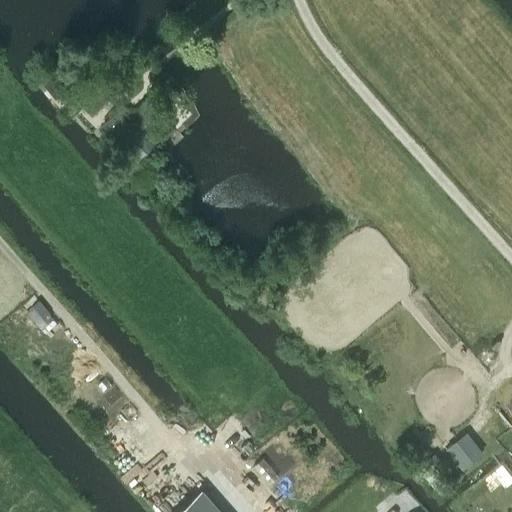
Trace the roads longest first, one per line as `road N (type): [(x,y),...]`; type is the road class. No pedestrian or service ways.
road 1 (track): [(511,260),(333,59),(297,0)]
road 2 (track): [(176,436),(0,239)]
